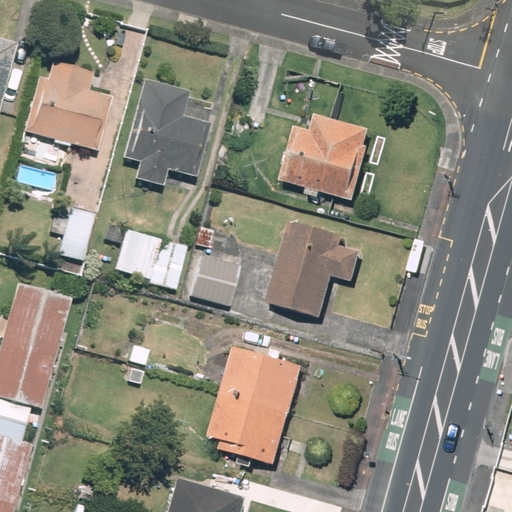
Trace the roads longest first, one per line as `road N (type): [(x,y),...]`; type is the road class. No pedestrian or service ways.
road 1 (primary): [(511,158),(412,511)]
road 2 (residential): [(511,73),(232,0)]
